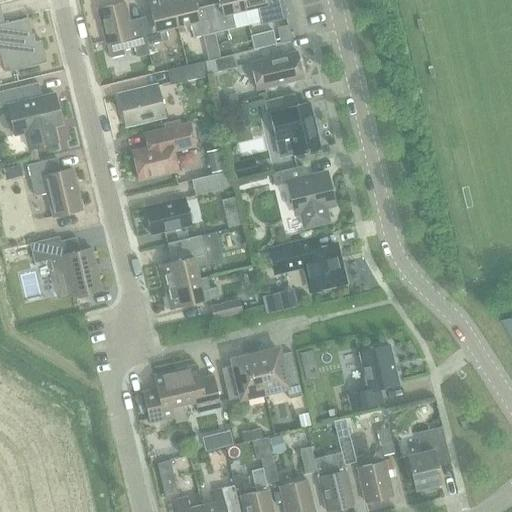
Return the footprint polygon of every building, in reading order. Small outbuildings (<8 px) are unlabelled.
[(140,18),(142,26),(143,26),(147,45),(168,40),(165,29),(178,26),(171,0),(148,0),(152,15),(140,18)] [(194,38),(215,33),(208,6),(197,8),(194,0),(171,0),(178,26),(190,23),(194,38)] [(218,0),(219,3),(208,6),(215,33),(236,28),(232,13),(244,10),(242,0),(218,0)] [(242,0),(244,10),(257,7),(261,25),(287,18),(282,0),(242,0)] [(150,54),(147,45),(143,26),(142,26),(131,29),(125,3),(98,9),(110,60),(123,57),(122,51),(135,48),(137,58),(150,54)] [(0,54),(1,55),(5,72),(47,62),(41,40),(34,42),(28,18),(4,24),(1,8),(0,8),(0,54)] [(292,41),(289,25),(277,28),(281,43),(292,41)] [(273,32),(251,37),(254,50),(276,44),(273,32)] [(218,47),(206,50),(209,61),(221,58),(218,47)] [(250,63),(257,90),(303,79),(297,52),(250,63)] [(168,71),(171,85),(208,76),(208,75),(237,68),(234,55),(221,58),(209,61),(168,71)] [(38,83),(0,91),(0,107),(8,106),(9,113),(6,113),(3,115),(1,118),(0,123),(3,126),(6,128),(9,128),(13,127),(15,136),(25,133),(28,149),(58,142),(54,126),(62,125),(54,93),(42,96),(38,83)] [(126,126),(165,117),(157,86),(118,95),(126,126)] [(295,94),(264,101),(267,114),(269,113),(276,140),(289,137),(293,156),(320,149),(309,102),(298,105),(295,94)] [(132,151),(139,180),(178,171),(173,151),(195,146),(189,123),(153,132),(156,145),(132,151)] [(47,193),(53,217),(82,210),(72,169),(61,172),(57,158),(27,165),(35,196),(47,193)] [(301,213),(304,227),(325,222),(322,208),(334,205),(326,173),(306,178),(303,166),(272,173),(275,185),(288,182),(296,215),(301,213)] [(223,173),(192,180),(196,195),(227,187),(223,173)] [(191,225),(184,198),(145,208),(152,235),(191,225)] [(238,211),(225,214),(229,227),(241,223),(238,211)] [(172,262),(159,265),(165,287),(199,279),(196,268),(208,265),(224,261),(217,231),(201,235),(167,243),(172,262)] [(60,237),(31,244),(36,263),(50,259),(54,276),(66,273),(72,296),(101,289),(91,249),(80,251),(76,238),(61,241),(60,237)] [(279,245),(269,248),(275,272),(305,265),(311,291),(345,283),(335,244),(313,249),(311,238),(279,245)] [(199,279),(165,287),(170,310),(220,298),(217,287),(210,289),(207,277),(199,279)] [(210,307),(213,319),(242,312),(240,300),(210,307)] [(511,318),(503,321),(511,336),(511,318)] [(214,333),(212,319),(199,321),(201,335),(214,333)] [(348,395),(352,410),(383,402),(379,389),(399,384),(389,345),(359,352),(368,390),(348,395)] [(279,350),(255,355),(264,393),(286,387),(289,399),(302,396),(291,352),(280,355),(279,350)] [(313,352),(300,355),(303,367),(316,364),(313,352)] [(264,393),(255,355),(232,361),(233,366),(221,369),(229,400),(241,398),(264,393)] [(197,365),(175,370),(183,404),(195,402),(197,412),(221,407),(213,376),(201,379),(197,365)] [(183,404),(175,370),(153,375),(156,389),(142,392),(150,424),(174,418),(172,407),(183,404)] [(209,438),(239,430),(235,416),(206,424),(209,438)] [(356,462),(350,437),(345,418),(334,421),(344,465),(356,462)] [(448,454),(442,427),(417,433),(421,452),(407,456),(416,490),(441,484),(435,457),(448,454)] [(389,428),(377,431),(383,456),(395,453),(389,428)] [(230,433),(219,436),(222,448),(233,445),(230,433)] [(311,447),(299,449),(305,474),(317,471),(311,447)] [(178,448),(147,456),(149,466),(157,464),(170,461),(180,458),(178,448)] [(261,459),(263,468),(251,471),(256,492),(241,496),(244,511),(273,511),(267,484),(278,481),(272,456),(261,459)] [(170,461),(157,464),(165,498),(178,495),(170,461)] [(384,461),(357,468),(365,502),(393,496),(384,461)] [(346,471),(318,477),(327,511),(354,505),(346,471)] [(280,487),(285,511),(314,511),(307,480),(280,487)] [(214,502),(202,505),(203,511),(240,511),(234,486),(211,491),(214,502)] [(179,511),(203,511),(202,505),(189,508),(187,497),(177,499),(179,511)]
